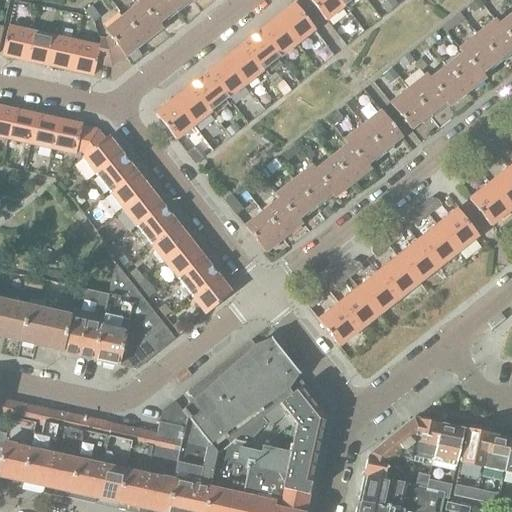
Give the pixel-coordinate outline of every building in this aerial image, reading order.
[(140,0),(142,3),(157,23),(164,18),(167,19),(172,16),(172,13),(173,12),(164,0),(140,0)] [(164,0),(173,12),(175,10),(178,10),(182,8),(183,3),(186,0),(164,0)] [(342,7),(336,0),(307,0),(324,21),(342,7)] [(396,6),(390,0),(389,0),(381,7),(386,14),(396,6)] [(475,0),(466,7),(471,13),(480,7),(475,0)] [(157,23),(142,3),(123,18),(143,43),(162,29),(157,23)] [(294,5),(276,19),(296,44),(314,30),(294,5)] [(91,7),(84,12),(93,23),(99,18),(91,7)] [(458,14),(441,27),(445,32),(462,19),(458,14)] [(511,15),(499,26),(506,35),(506,42),(511,48),(511,15)] [(143,43),(123,18),(104,33),(108,37),(121,54),(124,58),(143,43)] [(296,44),(276,19),(258,33),(278,58),(296,44)] [(494,20),(475,35),(495,61),(497,59),(500,60),(504,56),(504,53),(511,48),(506,42),(506,35),(499,26),(494,20)] [(1,56),(24,61),(30,33),(7,28),(1,56)] [(53,38),(30,33),(24,61),(47,66),(53,38)] [(258,33),(241,46),(261,71),(278,58),(258,33)] [(434,33),(424,41),(429,47),(439,40),(434,33)] [(494,65),(494,62),(495,61),(475,35),(457,50),(461,56),(469,66),(475,67),(480,73),(487,68),(490,68),(494,65)] [(110,63),(121,54),(108,37),(103,42),(101,41),(99,48),(96,60),(110,63)] [(70,71),(76,43),(53,38),(47,66),(70,71)] [(93,76),(96,60),(99,48),(76,43),(70,71),(93,76)] [(261,71),(241,46),(224,60),(244,85),(261,71)] [(322,66),(333,57),(327,49),(316,58),(322,66)] [(406,54),(399,61),(404,67),(412,61),(406,54)] [(461,56),(445,68),(465,93),(484,78),(480,73),(475,67),(469,66),(461,56)] [(414,63),(416,65),(421,71),(426,66),(419,58),(414,63)] [(224,60),(207,74),(227,98),(244,85),(224,60)] [(384,73),(381,75),(388,84),(396,78),(389,68),(389,69),(384,73)] [(465,93),(445,68),(429,81),(437,90),(437,96),(442,102),(446,108),(465,93)] [(227,98),(207,74),(189,87),(209,112),(227,98)] [(425,76),(407,90),(426,115),(428,114),(431,114),(435,112),(435,109),(442,102),(437,96),(437,90),(429,81),(425,76)] [(281,83),(275,88),(282,96),(288,91),(281,83)] [(189,87),(172,101),(192,126),(209,112),(189,87)] [(426,115),(407,90),(388,105),(408,130),(418,122),(420,122),(425,119),(425,116),(426,115)] [(350,99),(343,105),(351,114),(358,109),(350,99)] [(192,126),(172,101),(154,115),(174,140),(192,126)] [(0,137),(7,139),(13,111),(0,108),(0,137)] [(36,116),(13,111),(7,139),(30,144),(36,116)] [(340,118),(335,112),(326,119),(331,126),(340,118)] [(400,137),(379,112),(362,126),(381,152),(383,151),(385,151),(389,147),(390,145),(400,137)] [(53,150),(59,122),(36,116),(30,144),(53,150)] [(59,122),(53,150),(75,154),(76,150),(80,132),(81,126),(59,122)] [(230,137),(237,132),(232,125),(225,131),(230,137)] [(323,132),(318,125),(311,131),(316,138),(323,132)] [(381,152),(362,126),(343,141),(347,146),(354,155),(360,158),(365,165),(372,159),(375,159),(379,156),(380,153),(381,152)] [(80,132),(76,150),(82,152),(84,156),(99,144),(93,135),(80,132)] [(502,147),(504,150),(506,152),(511,147),(511,133),(501,141),(502,147)] [(99,144),(84,156),(81,158),(94,175),(120,155),(107,138),(99,144)] [(293,145),(281,155),(287,162),(299,152),(293,145)] [(306,146),(299,152),(307,161),(314,156),(306,146)] [(354,155),(347,146),(331,159),(350,184),(369,169),(365,165),(360,158),(354,155)] [(185,154),(194,166),(202,159),(193,147),(185,154)] [(94,175),(108,193),(134,173),(120,155),(94,175)] [(472,164),(480,173),(493,163),(490,158),(481,156),(472,164)] [(350,184),(331,159),(315,171),(322,180),(322,187),(328,194),(332,198),(350,184)] [(480,173),(472,164),(463,171),(463,179),(467,184),(480,173)] [(322,180),(315,171),(311,166),(293,181),(312,206),(314,205),(316,205),(321,202),(321,199),(328,194),(322,187),(322,180)] [(511,208),(511,174),(507,169),(488,185),(509,211),(511,208)] [(108,193),(122,210),(148,190),(134,173),(108,193)] [(312,206),(293,181),(274,196),(277,201),(285,211),(292,212),(296,219),(304,213),(306,214),(311,210),(311,208),(312,206)] [(509,211),(488,185),(468,200),(489,227),(509,211)] [(122,210),(135,227),(161,206),(148,190),(122,210)] [(229,195),(222,201),(233,215),(241,210),(229,195)] [(71,201),(77,208),(84,203),(78,196),(71,201)] [(419,206),(426,216),(440,205),(436,200),(429,198),(419,206)] [(285,211),(277,201),(262,213),(281,238),(300,223),(296,219),(292,212),(285,211)] [(135,227),(149,244),(175,224),(161,206),(135,227)] [(410,220),(412,223),(414,225),(426,216),(419,206),(409,214),(410,220)] [(456,211),(436,227),(456,253),(477,236),(456,211)] [(281,238),(262,213),(253,221),(247,214),(238,221),(243,228),(263,253),(281,238)] [(149,244),(163,262),(189,242),(175,224),(149,244)] [(456,253),(436,227),(416,243),(437,268),(456,253)] [(380,237),(387,247),(401,236),(397,231),(390,229),(380,237)] [(371,252),(373,254),(375,256),(387,247),(380,237),(370,245),(371,252)] [(163,262),(176,279),(203,259),(189,242),(163,262)] [(416,243),(396,258),(417,284),(437,268),(416,243)] [(396,258),(377,274),(397,300),(417,284),(396,258)] [(176,279),(191,297),(216,277),(203,259),(176,279)] [(340,268),(348,278),(361,268),(357,263),(350,261),(340,268)] [(101,317),(126,322),(153,356),(173,340),(114,265),(113,266),(106,295),(101,317)] [(138,285),(145,280),(135,268),(129,273),(138,285)] [(331,283),(333,286),(336,288),(348,278),(340,268),(330,276),(331,283)] [(357,290),(377,316),(397,300),(377,274),(357,290)] [(30,293),(33,279),(24,277),(21,291),(30,293)] [(216,277),(191,297),(205,315),(231,295),(216,277)] [(42,281),(33,279),(30,293),(38,295),(42,281)] [(155,292),(145,280),(138,285),(148,297),(155,292)] [(101,317),(106,295),(74,288),(67,318),(60,351),(59,354),(91,361),(101,317)] [(357,290),(337,305),(358,331),(377,316),(357,290)] [(310,292),(301,300),(308,310),(322,299),(318,294),(310,292)] [(0,337),(19,342),(27,309),(0,302),(0,337)] [(164,318),(170,313),(163,304),(157,308),(164,318)] [(358,331),(337,305),(317,322),(338,347),(358,331)] [(19,342),(60,351),(67,318),(27,309),(19,342)] [(91,361),(116,367),(126,322),(101,317),(91,361)] [(184,331),(177,321),(170,326),(178,336),(184,331)] [(126,322),(116,367),(134,371),(153,356),(126,322)] [(208,491),(214,459),(215,456),(278,405),(299,388),(303,385),(296,376),(297,375),(298,376),(298,374),(297,373),(271,342),(270,339),(269,339),(269,340),(254,346),(250,341),(186,392),(193,401),(181,411),(180,412),(186,418),(181,439),(177,455),(172,481),(164,511),(201,511),(204,505),(207,491),(208,491)] [(0,399),(0,417),(8,419),(12,402),(0,399)] [(180,412),(181,411),(174,401),(161,412),(156,434),(181,439),(186,418),(180,412)] [(12,402),(8,419),(33,424),(37,408),(12,402)] [(37,408),(33,424),(57,430),(61,413),(37,408)] [(310,483),(324,420),(315,409),(294,425),(295,426),(285,473),(214,459),(208,491),(207,491),(204,505),(201,511),(303,511),(305,505),(307,497),(308,497),(311,483),(310,483)] [(61,413),(57,430),(107,441),(111,424),(61,413)] [(416,420),(416,421),(407,460),(422,463),(423,459),(432,461),(440,425),(428,423),(427,420),(421,419),(419,421),(416,420)] [(363,471),(392,477),(396,457),(407,460),(416,421),(413,421),(370,454),(370,458),(367,457),(363,471)] [(111,424),(107,441),(102,466),(95,499),(117,504),(125,470),(130,445),(134,429),(111,424)] [(440,425),(432,461),(431,465),(445,469),(446,464),(454,466),(462,430),(451,428),(450,425),(444,424),(442,426),(440,425)] [(153,450),(156,434),(134,429),(130,445),(153,450)] [(488,436),(486,435),(478,434),(479,431),(469,429),(468,432),(466,431),(459,462),(481,467),(488,436)] [(177,455),(181,439),(156,434),(153,450),(177,455)] [(490,436),(488,436),(481,467),(502,472),(509,441),(499,439),(499,436),(492,434),(490,436)] [(511,474),(511,440),(511,441),(509,441),(502,472),(511,474)] [(44,488),(52,454),(53,448),(29,443),(28,449),(20,483),(44,488)] [(0,478),(20,483),(28,449),(2,444),(1,450),(0,454),(0,478)] [(95,499),(102,466),(52,454),(44,488),(95,499)] [(117,504),(140,509),(147,475),(125,470),(117,504)] [(417,473),(414,487),(425,489),(427,482),(429,476),(417,473)] [(147,475),(140,509),(152,511),(164,511),(172,481),(147,475)] [(356,503),(396,511),(438,511),(441,498),(442,493),(425,489),(414,487),(362,475),(356,503)] [(427,482),(425,489),(442,493),(441,498),(447,499),(448,499),(450,487),(438,484),(427,482)] [(452,496),(474,501),(476,490),(454,485),(452,496)] [(498,495),(476,490),(474,501),(496,505),(498,495)] [(511,510),(511,494),(506,494),(503,508),(511,510)] [(396,511),(356,503),(354,511),(396,511)] [(467,511),(469,508),(446,503),(444,510),(451,511),(467,511)]
